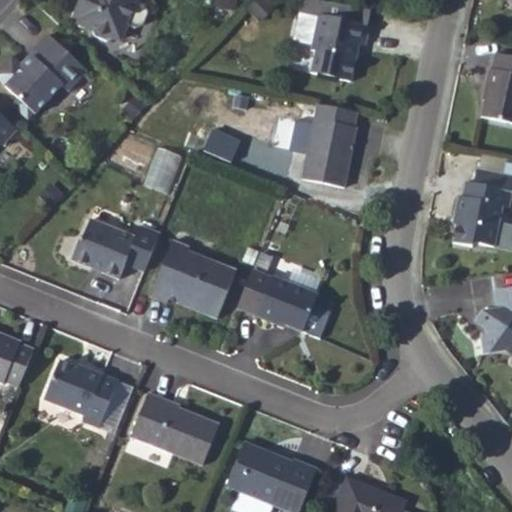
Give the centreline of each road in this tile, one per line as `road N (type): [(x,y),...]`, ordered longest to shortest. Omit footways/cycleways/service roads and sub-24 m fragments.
road 1 (residential): [(427,370),(351,419),(313,412),(0,284)]
road 2 (residential): [(446,0),(396,258),(407,329),(427,370)]
road 3 (residential): [(427,370),(510,469)]
